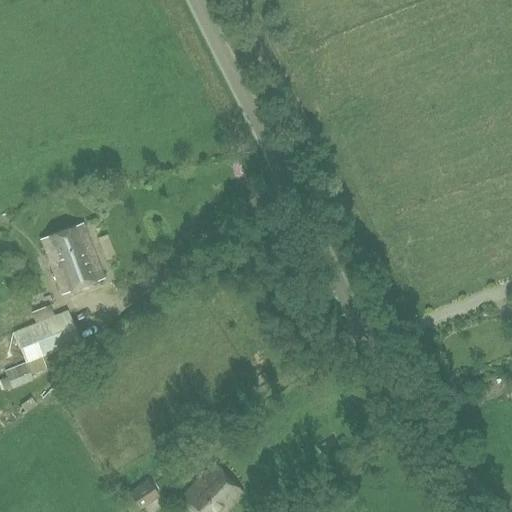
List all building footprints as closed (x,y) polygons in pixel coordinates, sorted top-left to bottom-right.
[(62,295),(103,279),(82,223),(40,239),(62,295)] [(35,325),(13,333),(25,363),(26,363),(41,357),(79,342),(67,312),(54,317),(35,325)] [(25,363),(4,372),(6,378),(10,388),(11,389),(33,381),(30,375),(26,363),(25,363)] [(194,511),(225,511),(244,492),(214,464),(180,499),(194,511)] [(139,509),(158,496),(147,481),(129,494),(139,509)]
